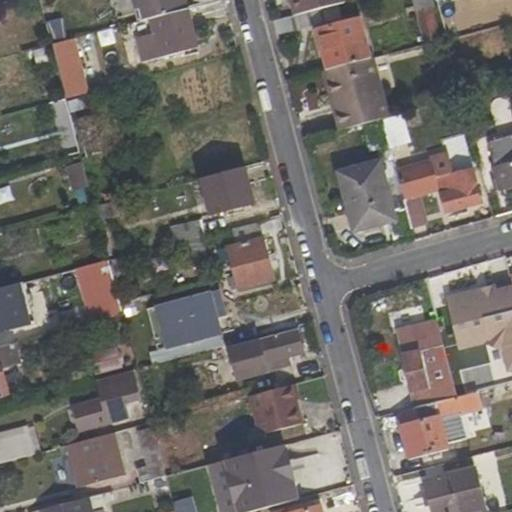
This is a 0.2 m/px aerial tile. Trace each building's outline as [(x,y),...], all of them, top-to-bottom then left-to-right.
[(131,0),(137,23),(149,20),(187,10),(184,0),(131,0)] [(342,0),(292,0),(297,15),(335,4),(343,3),(342,0)] [(433,0),(412,0),(414,6),(404,8),(407,21),(417,19),(423,42),(440,38),(433,9),(435,8),(433,0)] [(335,4),(297,15),(273,21),(276,35),(340,18),(335,4)] [(144,62),(197,48),(187,10),(149,20),(153,34),(138,39),(144,62)] [(361,19),(315,30),(326,71),(347,65),(371,59),(361,19)] [(70,52),(54,56),(63,90),(78,84),(70,52)] [(390,117),(376,58),(371,59),(347,65),(349,74),(332,79),(341,112),(334,113),(338,131),(382,120),(390,117)] [(332,79),(349,74),(347,65),(326,71),(323,72),(325,80),(332,79)] [(473,85),(483,83),(479,70),(469,71),(473,85)] [(334,113),(341,112),(332,79),(325,80),(334,113)] [(438,94),(440,104),(463,99),(460,88),(438,94)] [(58,113),(68,110),(65,99),(54,102),(58,113)] [(409,142),(402,114),(390,117),(382,120),(390,147),(409,142)] [(88,156),(101,152),(92,115),(77,119),(88,156)] [(511,142),(510,143),(509,136),(487,141),(500,191),(511,188),(511,142)] [(433,161),(397,171),(404,201),(440,192),(446,215),(483,205),(474,169),(453,174),(450,160),(435,163),(438,176),(436,177),(433,161)] [(380,162),(338,173),(346,204),(353,202),(359,229),(396,220),(380,162)] [(67,167),(73,191),(90,187),(83,163),(67,167)] [(211,215),(253,203),(244,168),(202,180),(211,215)] [(98,221),(119,215),(116,202),(95,207),(98,220),(98,221)] [(346,204),(353,231),(359,229),(353,202),(346,204)] [(75,212),(78,224),(98,221),(98,220),(95,207),(75,212)] [(171,227),(175,242),(204,234),(200,220),(171,227)] [(264,236),(260,236),(257,223),(231,229),(234,243),(216,249),(221,265),(231,263),(239,290),(275,281),(264,236)] [(126,256),(108,260),(116,286),(132,280),(126,256)] [(502,347),(509,370),(511,369),(511,286),(495,291),(483,294),(477,291),(446,299),(459,351),(492,342),(502,347)] [(0,332),(13,330),(3,288),(0,289),(0,332)] [(169,360),(205,352),(224,346),(217,319),(226,316),(222,297),(222,294),(221,289),(155,306),(169,360)] [(437,321),(395,333),(415,407),(457,396),(453,381),(428,388),(424,371),(448,364),(437,321)] [(303,354),(297,330),(229,347),(237,380),(289,366),(288,358),(303,354)] [(1,368),(21,363),(17,343),(0,347),(0,394),(8,393),(1,368)] [(97,373),(123,364),(117,346),(91,354),(97,373)] [(126,401),(139,398),(132,370),(96,380),(101,401),(73,407),(80,431),(130,418),(126,401)] [(295,402),(300,400),(295,385),(250,397),(259,436),(302,425),(295,402)] [(398,412),(401,426),(399,426),(408,460),(448,449),(447,443),(468,437),(462,417),(483,411),(479,391),(457,396),(415,407),(398,412)] [(399,426),(401,426),(398,412),(378,417),(381,432),(399,426)] [(137,469),(142,483),(167,476),(153,426),(136,431),(146,466),(137,469)] [(27,427),(0,433),(0,463),(41,453),(35,427),(27,429),(27,427)] [(77,489),(126,476),(115,433),(67,446),(77,489)] [(221,511),(254,511),(296,501),(282,446),(210,465),(221,511)] [(426,483),(432,511),(464,511),(475,509),(470,490),(479,488),(474,470),(426,483)] [(475,509),(484,507),(479,488),(470,490),(475,509)] [(40,510),(40,511),(93,511),(89,497),(40,510)] [(177,503),(179,511),(191,511),(189,500),(177,503)]
